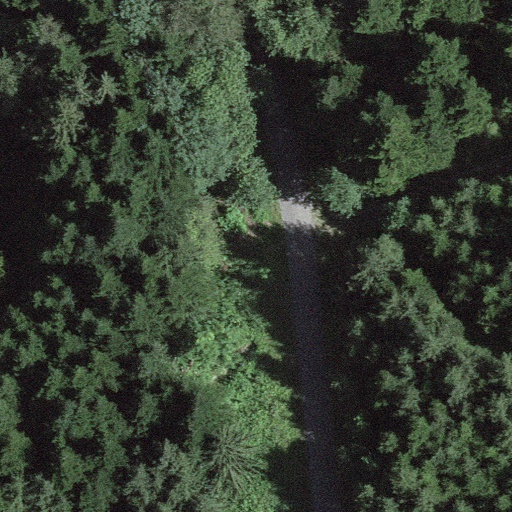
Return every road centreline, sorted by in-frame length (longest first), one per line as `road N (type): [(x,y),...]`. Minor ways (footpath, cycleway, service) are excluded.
road 1 (track): [(330,511),(310,254),(277,98),(238,0)]
road 2 (track): [(511,180),(310,254)]
